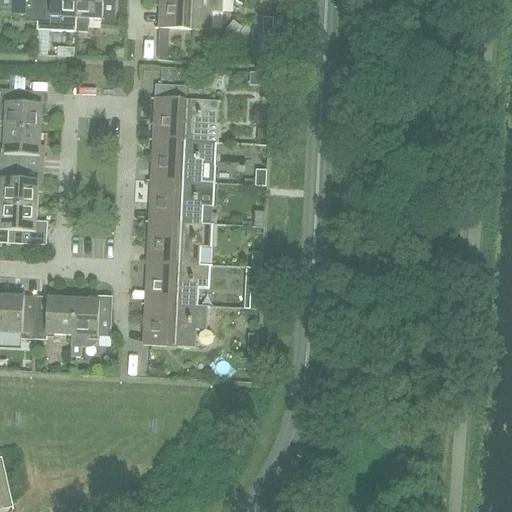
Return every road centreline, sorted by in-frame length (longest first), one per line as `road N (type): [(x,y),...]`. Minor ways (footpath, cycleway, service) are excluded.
road 1 (tertiary): [(247,511),(295,434),(320,0)]
road 2 (residential): [(62,269),(70,108),(128,111),(123,271)]
